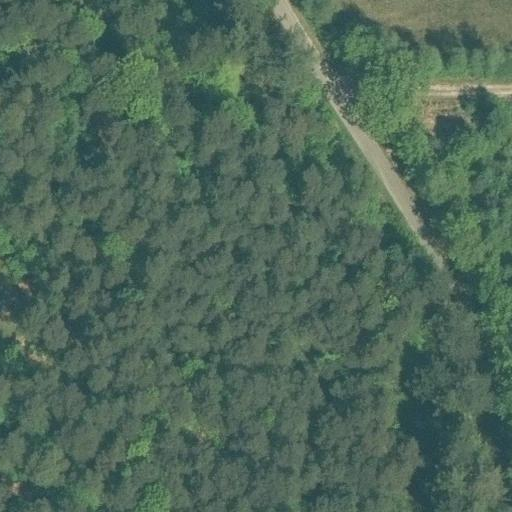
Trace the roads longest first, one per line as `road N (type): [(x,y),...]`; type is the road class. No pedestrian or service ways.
road 1 (unclassified): [(505,511),(467,321),(274,0)]
road 2 (track): [(511,87),(331,91)]
